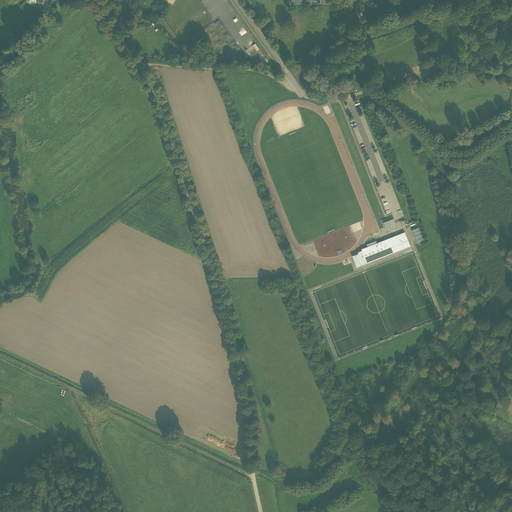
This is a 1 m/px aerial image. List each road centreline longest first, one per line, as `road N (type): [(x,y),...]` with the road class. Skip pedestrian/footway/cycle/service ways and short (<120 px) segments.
road 1 (unclassified): [(93,0),(159,103),(241,371),(260,511)]
road 2 (track): [(253,477),(0,357)]
road 3 (track): [(504,131),(464,156),(442,156),(364,91)]
road 4 (track): [(302,93),(259,71),(138,66)]
